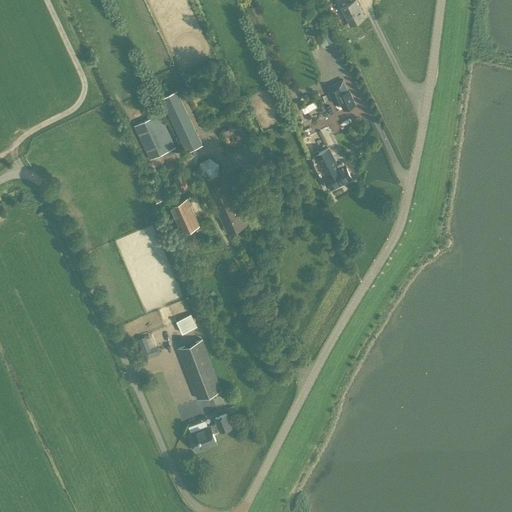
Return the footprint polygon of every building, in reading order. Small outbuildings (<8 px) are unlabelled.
[(355,0),(354,0),(341,7),(350,25),(365,18),(355,0)] [(329,44),(336,41),(332,32),(325,35),(329,44)] [(343,108),(355,103),(349,89),(348,89),(343,78),(328,85),(330,89),(328,90),(334,102),(339,100),(343,108)] [(161,98),(187,151),(202,144),(177,90),(161,98)] [(135,125),(151,158),(176,146),(160,113),(135,125)] [(223,156),(234,180),(267,165),(256,141),(223,156)] [(329,185),(331,188),(352,178),(345,165),(339,168),(329,148),(315,155),(318,161),(314,164),(326,186),(329,185)] [(200,162),(200,173),(209,179),(219,174),(219,163),(210,157),(200,162)] [(189,184),(183,171),(174,175),(180,188),(189,184)] [(228,183),(209,191),(227,231),(246,223),(239,208),(247,204),(243,196),(235,200),(228,183)] [(154,194),(152,194),(156,202),(157,201),(173,194),(172,192),(169,186),(154,194)] [(170,205),(182,232),(199,224),(187,197),(170,205)] [(191,314),(177,321),(182,333),(197,326),(191,314)] [(147,336),(140,339),(147,357),(160,352),(157,344),(151,347),(147,336)] [(198,398),(221,389),(202,338),(179,347),(198,398)] [(226,413),(215,417),(217,422),(189,433),(193,441),(191,442),(193,448),(195,447),(196,450),(210,444),(209,442),(216,440),(212,430),(219,428),(220,431),(231,426),(226,413)]
